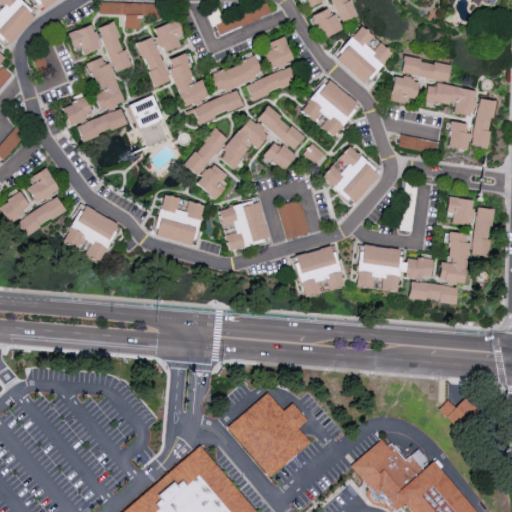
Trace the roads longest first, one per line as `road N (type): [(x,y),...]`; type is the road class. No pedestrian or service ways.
road 1 (secondary): [(191,346),(433,363)]
road 2 (secondary): [(511,352),(305,329)]
road 3 (secondary): [(193,319),(0,304)]
road 4 (secondary): [(11,330),(191,346)]
